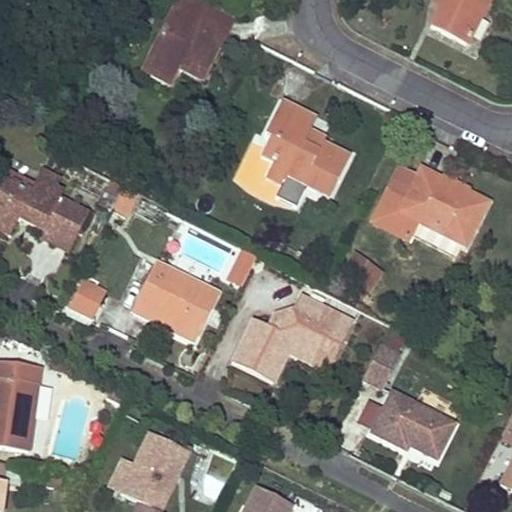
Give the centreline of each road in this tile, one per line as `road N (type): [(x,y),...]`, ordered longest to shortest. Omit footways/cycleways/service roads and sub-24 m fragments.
road 1 (residential): [(407,511),(0,317)]
road 2 (residential): [(511,132),(325,42),(315,0)]
